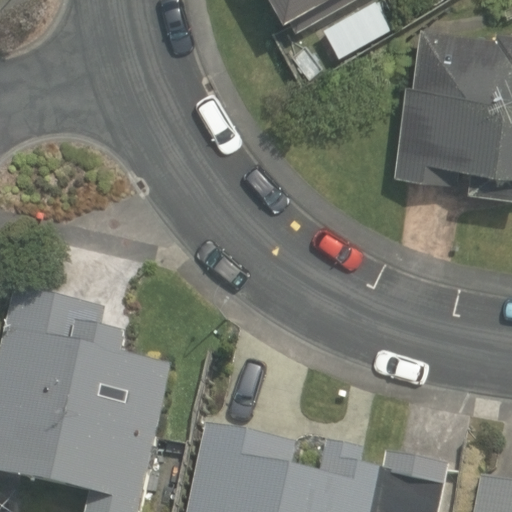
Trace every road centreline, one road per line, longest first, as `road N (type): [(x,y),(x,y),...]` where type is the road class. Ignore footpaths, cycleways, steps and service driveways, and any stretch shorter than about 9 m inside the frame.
road 1 (residential): [(188,59),(214,145),(278,223),(382,292),(511,321)]
road 2 (residential): [(0,135),(188,59)]
